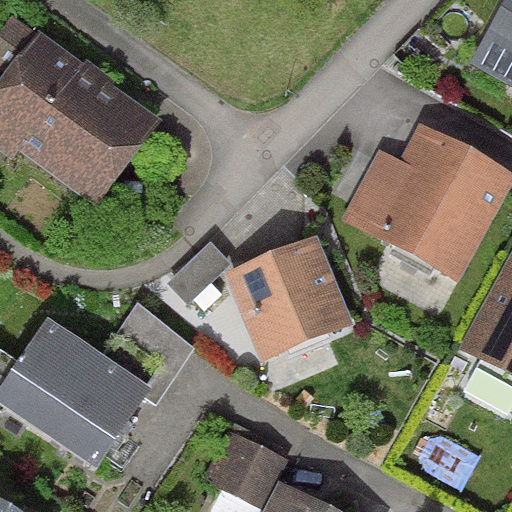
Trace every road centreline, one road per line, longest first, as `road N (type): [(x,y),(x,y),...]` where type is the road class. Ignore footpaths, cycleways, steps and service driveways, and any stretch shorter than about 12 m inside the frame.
road 1 (residential): [(434,0),(209,215)]
road 2 (residential): [(279,430),(430,511)]
